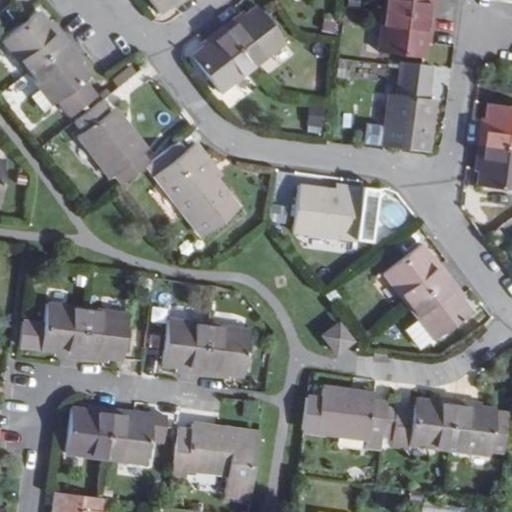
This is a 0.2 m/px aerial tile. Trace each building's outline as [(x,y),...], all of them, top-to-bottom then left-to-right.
[(150,0),(160,13),(176,0),(150,0)] [(431,0),(387,0),(386,11),(434,17),(436,2),(432,3),(431,0)] [(234,18),(223,27),(253,67),(284,42),(256,6),(236,22),(234,18)] [(432,31),(434,17),(386,11),(380,51),(424,58),(428,31),(432,31)] [(4,38),(28,71),(68,41),(59,29),(55,32),(39,12),(4,38)] [(223,27),(212,35),(214,39),(193,57),(220,92),(253,67),(223,27)] [(76,51),(68,41),(28,71),(53,105),(58,101),(70,116),(96,97),(83,81),(90,77),(72,55),(76,51)] [(401,61),(398,80),(430,85),(433,66),(401,61)] [(114,86),(134,74),(127,64),(108,76),(114,86)] [(429,99),(430,85),(398,80),(397,95),(390,94),(386,125),(366,123),(364,142),(427,151),(434,100),(429,99)] [(108,113),(99,102),(74,120),(83,131),(78,135),(110,178),(113,175),(121,186),(148,165),(149,163),(142,153),(145,151),(113,109),(108,113)] [(511,146),(511,105),(490,102),(487,130),(482,130),(481,142),(511,146)] [(196,142),(176,157),(168,148),(148,165),(202,235),(237,209),(199,157),(204,153),(196,142)] [(511,189),(511,146),(481,142),(478,158),(483,159),(479,185),(511,189)] [(363,187),(362,195),(298,187),(293,230),(370,240),(376,189),(363,187)] [(299,236),(298,248),(330,249),(330,237),(299,236)] [(441,263),(437,266),(421,245),(386,272),(410,303),(449,274),(441,263)] [(458,286),(449,274),(410,303),(421,317),(436,337),(472,310),(454,289),(458,286)] [(67,357),(81,358),(87,310),(48,305),(45,324),(23,321),(19,346),(67,352),(67,357)] [(128,316),(87,310),(81,358),(95,361),(96,356),(122,359),(128,316)] [(419,350),(436,337),(421,317),(404,330),(419,350)] [(188,372),(203,374),(209,327),(169,322),(163,365),(189,368),(188,372)] [(337,353),(352,340),(338,323),(322,335),(337,353)] [(250,333),(209,327),(203,374),(216,376),(217,372),(244,375),(250,333)] [(324,387),(321,404),(305,402),(302,430),(369,438),(368,447),(382,449),(384,437),(388,408),(389,402),(375,401),(375,394),(324,387)] [(410,444),(451,449),(456,400),(443,398),(442,404),(416,400),(414,410),(397,408),(397,410),(388,408),(384,437),(393,438),(392,446),(410,448),(410,444)] [(470,407),(470,402),(456,400),(451,449),(504,456),(510,412),(470,407)] [(102,408),(101,413),(73,409),(68,454),(109,460),(115,410),(102,408)] [(156,421),(129,418),(130,412),(115,410),(109,460),(150,465),(153,442),(165,444),(169,418),(156,416),(156,421)] [(129,418),(156,421),(156,416),(130,412),(129,418)] [(259,430),(246,428),(194,421),(194,425),(180,423),(175,463),(174,473),(189,474),(190,470),(228,476),(226,492),(251,496),(259,430)] [(103,511),(105,499),(55,492),(53,506),(60,507),(59,511),(103,511)]
